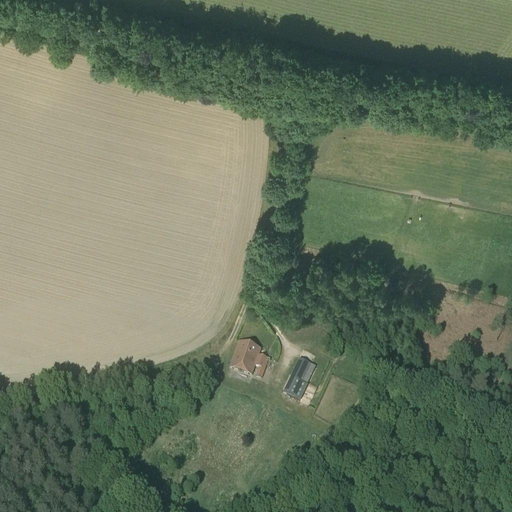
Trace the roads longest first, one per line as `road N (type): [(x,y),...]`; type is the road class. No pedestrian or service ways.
road 1 (track): [(511,110),(267,73),(0,7)]
road 2 (track): [(287,135),(277,213),(238,325),(213,348),(134,383),(24,397),(0,432)]
road 3 (track): [(345,76),(287,135),(263,63)]
